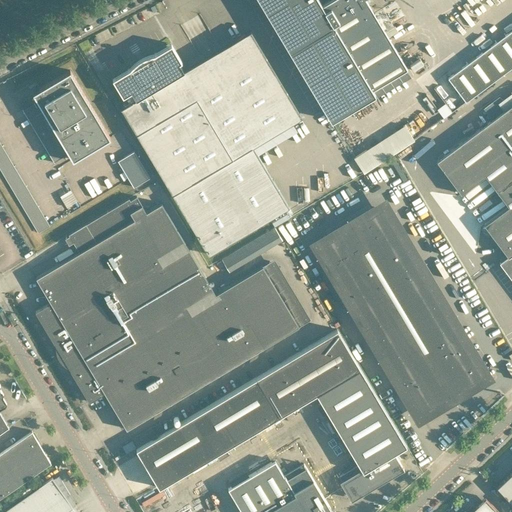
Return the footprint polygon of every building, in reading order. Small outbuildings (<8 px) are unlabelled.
[(319,0),(259,0),(331,120),(375,93),(372,88),(407,68),(366,0),(329,0),(322,4),(319,0)] [(511,66),(511,29),(448,77),(466,101),(511,66)] [(132,65),(130,68),(128,69),(113,78),(123,96),(125,94),(130,102),(121,107),(209,254),(289,206),(253,146),(302,117),(250,30),(184,70),(179,62),(182,61),(171,43),(154,53),(151,54),(147,55),(144,56),(141,58),(138,60),(135,63),(132,65)] [(23,110),(54,162),(66,155),(65,153),(68,151),(73,159),(110,137),(70,69),(33,92),(41,104),(37,106),(35,103),(23,110)] [(440,108),(446,116),(454,110),(448,102),(440,108)] [(511,104),(447,152),(436,161),(460,192),(486,173),(508,204),(483,223),(492,234),(508,256),(499,262),(511,279),(511,104)] [(356,155),(366,171),(419,140),(409,123),(356,155)] [(0,164),(38,233),(50,226),(0,135),(0,164)] [(134,151),(118,160),(134,187),(150,177),(134,151)] [(51,302),(35,311),(56,345),(56,349),(56,353),(58,357),(59,360),(62,363),(65,365),(69,368),(89,401),(105,392),(120,417),(127,428),(135,423),(265,346),(298,326),(263,265),(228,285),(215,293),(162,203),(147,212),(137,196),(131,200),(129,197),(86,223),(69,233),(79,251),(36,277),(51,302)] [(317,248),(349,300),(353,297),(402,379),(421,411),(482,375),(474,362),(477,360),(473,354),(471,356),(457,332),(457,333),(383,210),(384,210),(383,208),(317,248)] [(394,452),(407,445),(337,328),(136,448),(159,487),(317,393),(359,464),(339,475),(351,495),(401,465),(403,469),(404,469),(394,452)] [(0,432),(6,429),(9,427),(0,411),(0,410),(6,407),(7,404),(3,397),(4,394),(0,388),(1,385),(0,384),(0,432)] [(160,422),(153,426),(158,434),(165,431),(160,422)] [(158,434),(153,426),(133,438),(138,447),(158,434)] [(0,452),(0,497),(50,463),(51,462),(32,430),(31,431),(0,452)] [(330,511),(333,511),(331,508),(304,463),(284,475),(279,466),(279,467),(277,468),(272,461),(273,461),(228,487),(242,511),(302,511),(305,510),(306,511),(330,511)] [(511,471),(497,486),(511,502),(511,471)] [(53,479),(52,477),(1,511),(76,511),(70,502),(74,500),(59,475),(53,479)] [(499,511),(491,503),(485,497),(475,506),(479,510),(476,511),(499,511)]
